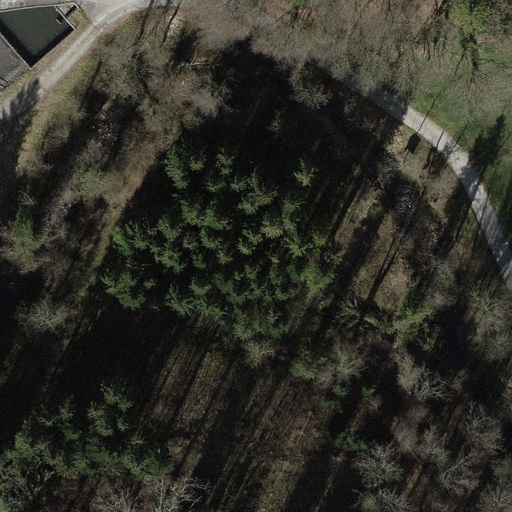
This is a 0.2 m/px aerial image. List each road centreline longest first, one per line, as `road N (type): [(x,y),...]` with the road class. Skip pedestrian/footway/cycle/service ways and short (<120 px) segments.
road 1 (track): [(200,0),(251,11),(410,114),(460,159),(511,278)]
road 2 (track): [(0,388),(41,374),(104,327),(154,317),(403,346)]
road 3 (track): [(0,118),(114,0)]
